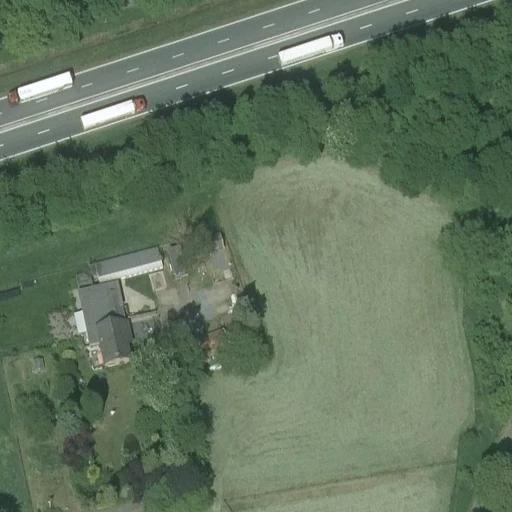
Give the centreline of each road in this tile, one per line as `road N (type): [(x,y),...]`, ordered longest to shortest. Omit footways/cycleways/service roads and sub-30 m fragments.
road 1 (primary): [(0,147),(451,0)]
road 2 (primary): [(354,0),(0,115)]
road 3 (residential): [(111,511),(152,497),(158,484),(160,404),(181,294)]
road 4 (unclassified): [(129,0),(0,44)]
